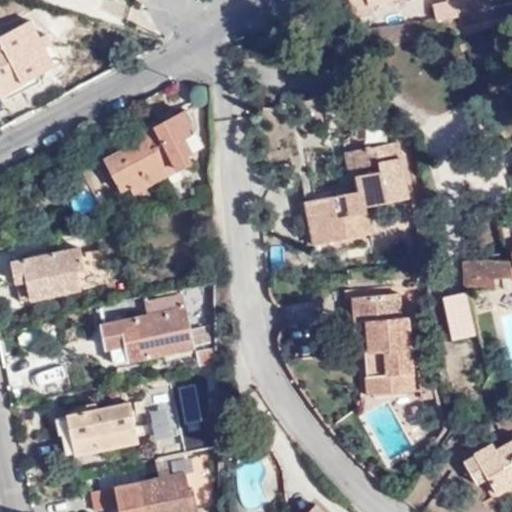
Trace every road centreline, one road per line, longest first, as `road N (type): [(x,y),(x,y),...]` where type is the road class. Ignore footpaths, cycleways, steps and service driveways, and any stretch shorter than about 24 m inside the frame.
road 1 (residential): [(211,36),(250,307),(319,444),(402,511)]
road 2 (unknown): [(224,97),(367,97),(404,107),(449,161),(461,241)]
road 3 (residential): [(211,36),(0,144)]
